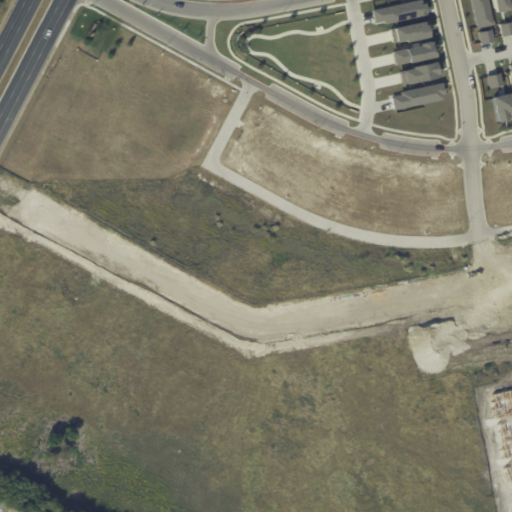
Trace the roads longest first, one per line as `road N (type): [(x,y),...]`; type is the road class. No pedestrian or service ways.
road 1 (residential): [(104,0),(340,127),(424,147),(511,141)]
road 2 (residential): [(445,0),(468,113),(479,236)]
road 3 (residential): [(285,0),(211,11),(148,0)]
road 4 (residential): [(363,134),(367,81),(350,0)]
road 5 (secondary): [(0,113),(60,0)]
